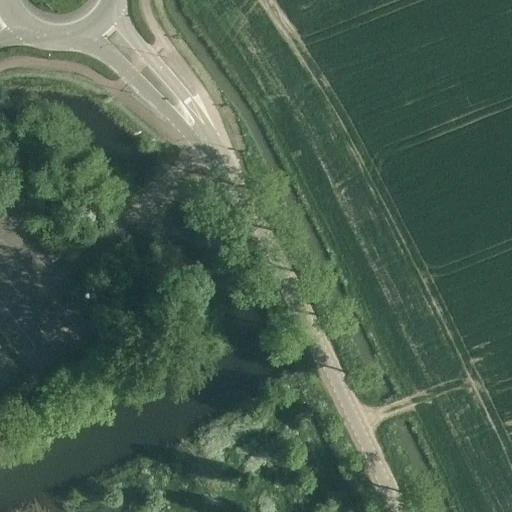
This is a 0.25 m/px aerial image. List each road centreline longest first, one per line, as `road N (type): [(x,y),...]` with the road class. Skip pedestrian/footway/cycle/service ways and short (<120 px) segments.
road 1 (tertiary): [(393,511),(291,293),(208,149),(100,19)]
road 2 (unknown): [(174,140),(128,215),(15,336)]
